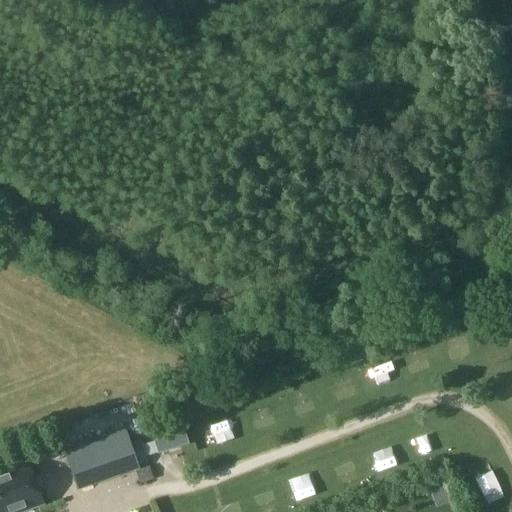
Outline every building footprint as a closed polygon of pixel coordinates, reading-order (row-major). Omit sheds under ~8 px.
[(390,416),(370,421),(375,440),(395,434),(390,416)] [(124,429),(63,451),(77,491),(139,468),(137,464),(131,446),(129,441),(124,429)] [(182,432),(154,441),(158,455),(187,445),(182,432)] [(140,443),(131,446),(137,464),(147,461),(140,443)] [(26,464),(0,473),(0,511),(14,511),(40,503),(26,464)]
